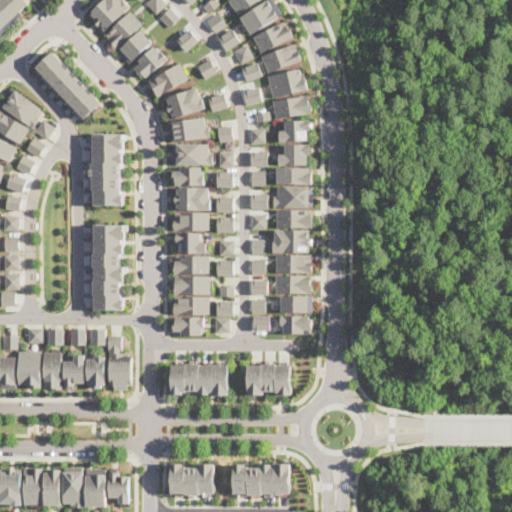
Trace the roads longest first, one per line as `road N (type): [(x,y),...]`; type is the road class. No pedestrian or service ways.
road 1 (residential): [(147,511),(149,145),(127,96),(58,18)]
road 2 (residential): [(334,396),(339,132),(324,52),(301,0)]
road 3 (residential): [(0,446),(169,438),(283,439),(310,448)]
road 4 (residential): [(305,418),(0,411)]
road 5 (residential): [(351,456),(365,440),(361,409),(344,397),(316,402),(305,418),(306,442),(323,458),(351,456)]
road 6 (residential): [(335,510),(355,452),(426,430)]
